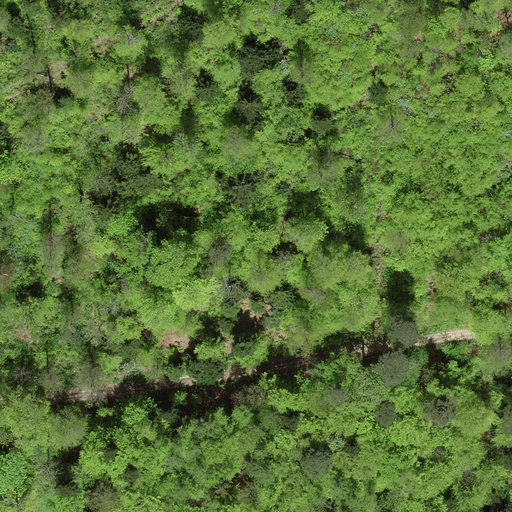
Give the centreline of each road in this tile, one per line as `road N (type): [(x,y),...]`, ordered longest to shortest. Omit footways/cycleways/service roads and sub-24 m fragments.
road 1 (track): [(0,406),(511,330)]
road 2 (track): [(180,0),(0,99)]
